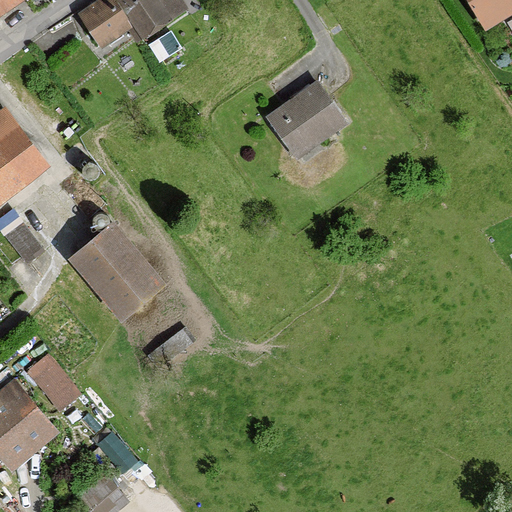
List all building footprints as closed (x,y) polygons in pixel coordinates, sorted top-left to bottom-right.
[(154,0),(106,0),(107,1),(125,28),(133,39),(167,18),(154,0)] [(176,0),(154,0),(167,18),(181,6),(176,0)] [(511,0),(459,0),(480,31),(511,9),(511,0)] [(107,1),(76,21),(94,48),(125,28),(107,1)] [(315,82),(261,119),(288,159),(342,122),(315,82)] [(0,197),(40,169),(0,111),(0,197)] [(7,230),(28,254),(43,240),(22,217),(7,230)] [(153,282),(103,220),(57,257),(106,319),(153,282)] [(62,406),(86,388),(53,345),(29,363),(62,406)] [(8,381),(0,388),(0,466),(6,473),(53,431),(8,381)] [(127,440),(121,444),(115,432),(107,436),(123,466),(137,458),(127,440)] [(110,469),(85,488),(103,511),(108,511),(131,495),(110,469)]
